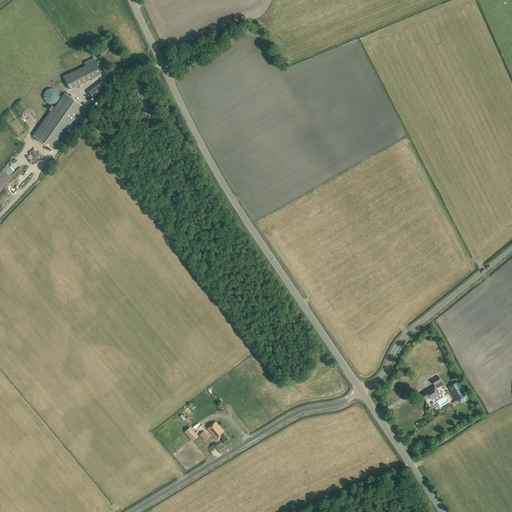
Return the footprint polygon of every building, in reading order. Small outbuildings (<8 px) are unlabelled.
[(97,55),(99,54),(100,56),(107,52),(105,46),(98,50),(95,52),(97,55)] [(85,65),(67,75),(63,76),(69,89),(100,74),(93,58),(84,62),(85,65)] [(86,90),(91,97),(107,87),(103,79),(86,90)] [(59,96),(59,94),(59,93),(58,92),(57,90),(55,89),(54,89),(52,89),(51,88),(50,89),(48,89),(47,90),(46,91),(45,92),(44,94),(44,95),(44,96),(44,98),(44,99),(45,101),(46,102),(47,103),(48,104),(50,104),(51,104),(53,104),(54,104),(55,103),(57,102),(58,101),(59,100),(59,98),(59,97),(59,96)] [(83,106),(70,97),(64,93),(53,108),(52,107),(32,135),(52,150),(83,106)] [(444,385),(439,376),(432,380),(435,385),(424,392),(425,393),(422,394),(425,400),(430,397),(432,400),(440,395),(437,389),(444,385)] [(457,381),(448,388),(457,402),(459,400),(464,397),(466,396),(457,381)] [(174,429),(177,432),(185,425),(183,422),(174,429)] [(223,432),(216,422),(207,429),(217,442),(219,440),(223,444),(228,439),(223,432)] [(190,428),(185,432),(192,441),(198,435),(194,430),(193,431),(190,428)] [(171,449),(174,446),(171,443),(168,445),(169,446),(165,449),(169,455),(173,451),(171,449)]
